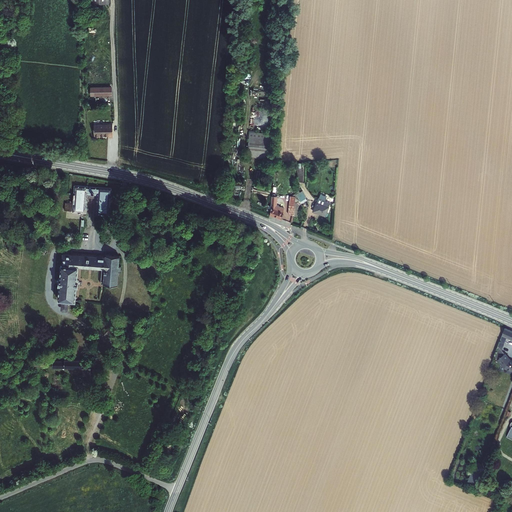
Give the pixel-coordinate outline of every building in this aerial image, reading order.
[(112,87),(90,87),(90,97),(112,96),(112,87)] [(94,125),(94,138),(100,138),(100,137),(107,137),(107,138),(113,138),(112,124),(94,125)] [(249,129),(246,155),(269,157),(272,132),(249,129)] [(112,187),(74,184),(72,211),(86,213),(88,194),(91,195),(92,195),(93,196),(94,196),(94,195),(97,195),(95,214),(110,215),(112,187)] [(302,202),(308,199),(303,190),(297,193),(302,202)] [(269,198),(267,214),(272,216),(279,218),(282,208),(273,204),(273,199),(269,198)] [(315,202),(311,211),(324,216),(328,207),(315,202)] [(61,299),(61,305),(69,307),(69,301),(76,301),(77,286),(79,286),(80,280),(78,279),(79,266),(102,268),(101,283),(116,285),(118,270),(120,271),(122,264),(118,264),(119,254),(106,254),(105,257),(62,253),(60,278),(58,278),(58,285),(60,284),(59,299),(61,299)] [(511,336),(511,333),(506,330),(495,357),(506,371),(511,372),(511,361),(502,351),(508,335),(511,336)] [(49,362),(49,369),(80,370),(80,361),(62,360),(62,362),(49,362)]
